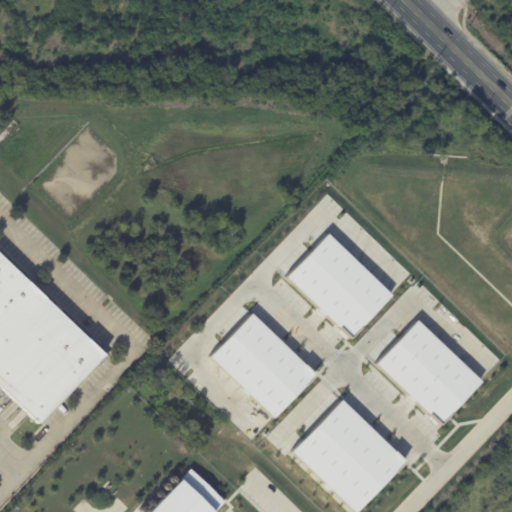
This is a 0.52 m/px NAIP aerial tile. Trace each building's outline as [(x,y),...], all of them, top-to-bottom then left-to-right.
[(328,225),(393,286),(351,331),(286,269),(328,225)] [(0,255),(88,340),(91,337),(111,357),(100,368),(95,364),(38,424),(0,387),(0,255)] [(255,307),(320,369),(278,413),(213,351),(255,307)] [(420,315),(485,377),(443,422),(378,360),(420,315)] [(339,395),(405,455),(358,507),(292,447),(339,395)] [(192,462),(231,498),(217,511),(155,511),(152,509),(192,462)]
